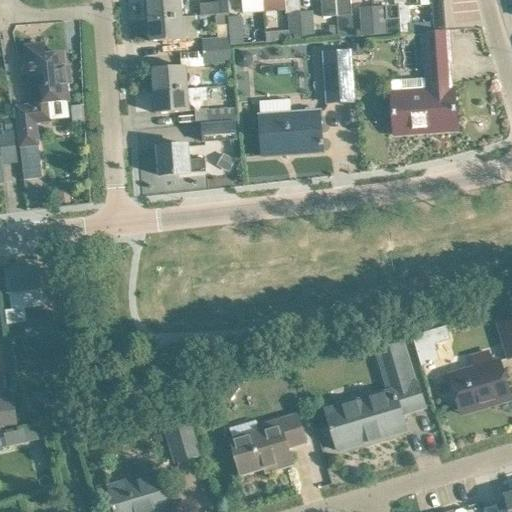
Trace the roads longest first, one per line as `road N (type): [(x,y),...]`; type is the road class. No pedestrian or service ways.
road 1 (unclassified): [(119,223),(451,182),(511,161)]
road 2 (residential): [(101,13),(119,223)]
road 3 (residential): [(373,494),(511,451)]
